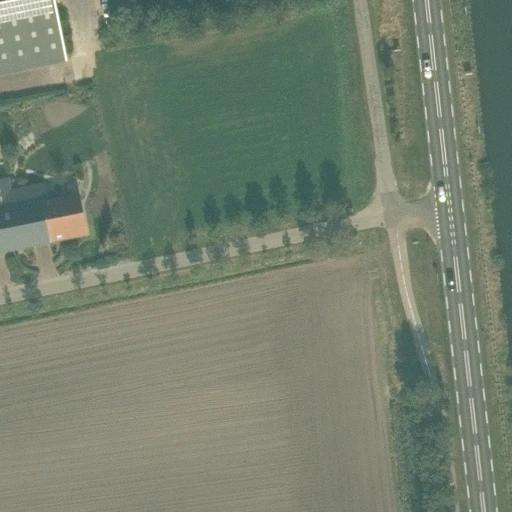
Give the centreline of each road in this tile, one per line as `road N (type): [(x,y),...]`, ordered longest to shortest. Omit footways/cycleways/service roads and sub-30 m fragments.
road 1 (unclassified): [(0,302),(395,218)]
road 2 (primary): [(485,511),(452,210)]
road 3 (unclassified): [(395,218),(363,0)]
road 4 (primary): [(452,210),(428,0)]
